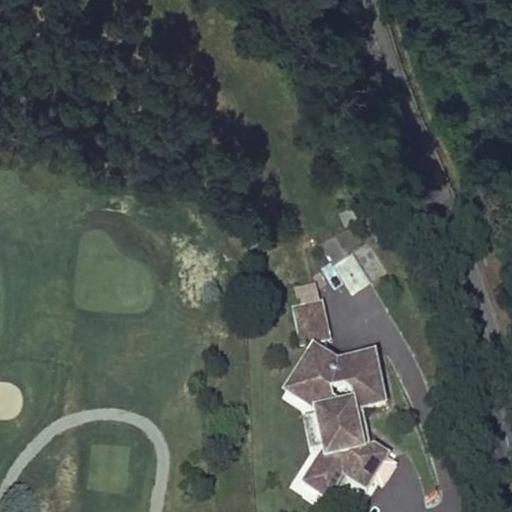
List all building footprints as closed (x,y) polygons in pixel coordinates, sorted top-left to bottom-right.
[(372,283),(385,278),(374,254),(361,259),(372,283)] [(316,285),(296,289),(300,308),(320,304),(316,285)] [(326,349),(319,313),(291,318),(298,354),(316,351),(322,350),(326,349)] [(291,407),(310,370),(319,368),(326,367),(322,350),(316,351),(318,362),(309,357),(285,403),(291,407)] [(371,458),(365,423),(358,424),(353,432),(361,438),(365,459),(371,458)] [(324,455),(318,425),(306,427),(311,458),(324,455)]
